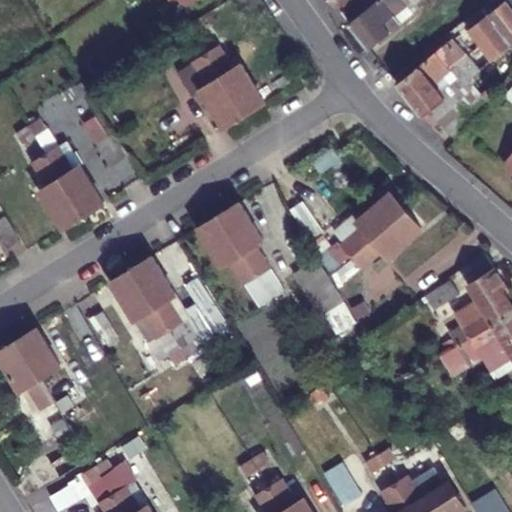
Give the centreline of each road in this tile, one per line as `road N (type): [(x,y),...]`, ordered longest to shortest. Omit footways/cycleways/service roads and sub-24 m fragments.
road 1 (residential): [(352,87),(0,307)]
road 2 (residential): [(511,240),(352,87)]
